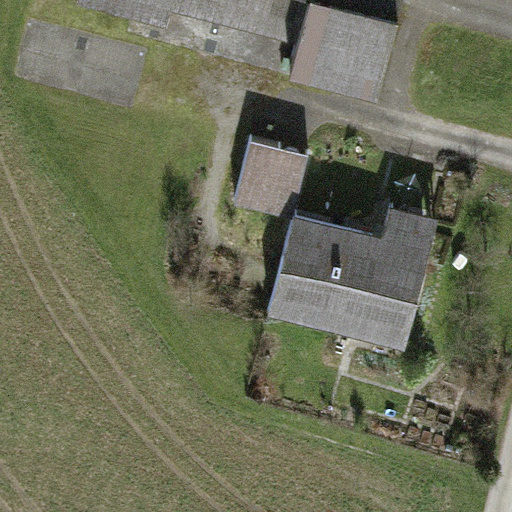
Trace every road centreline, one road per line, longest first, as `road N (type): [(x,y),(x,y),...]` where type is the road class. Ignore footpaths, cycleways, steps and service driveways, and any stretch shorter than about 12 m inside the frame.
road 1 (track): [(511,164),(40,30),(48,0)]
road 2 (track): [(392,130),(428,0)]
